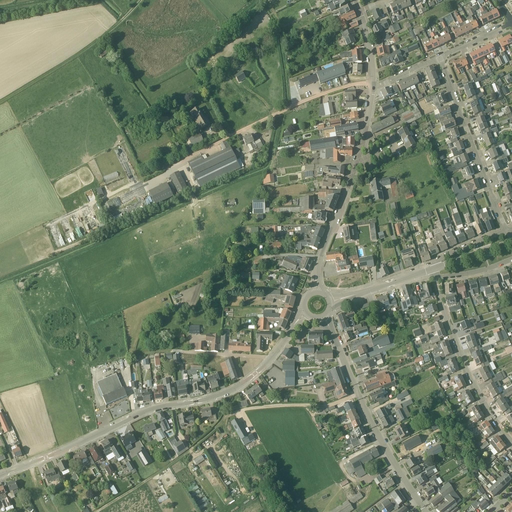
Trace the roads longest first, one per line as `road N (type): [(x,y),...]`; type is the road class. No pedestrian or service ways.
road 1 (track): [(372,88),(365,82),(312,97),(0,246)]
road 2 (tertiary): [(0,475),(155,408),(236,388),(270,359)]
road 3 (secondary): [(425,511),(367,417),(329,328)]
road 4 (secondary): [(316,276),(355,168),(372,88)]
road 5 (residential): [(507,231),(439,59)]
road 6 (residential): [(511,443),(461,359),(437,276)]
road 7 (track): [(0,103),(124,18)]
road 8 (track): [(218,423),(244,409),(328,405),(357,395)]
